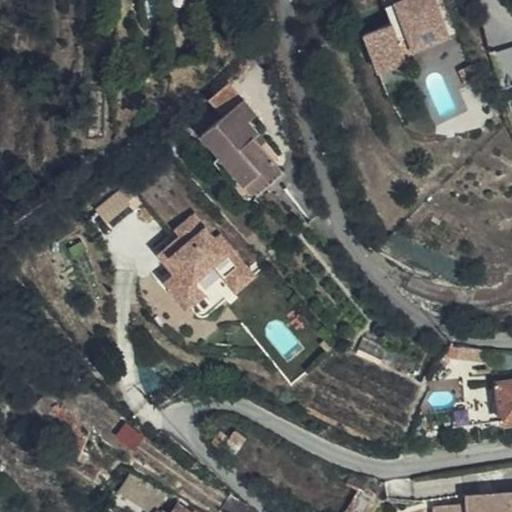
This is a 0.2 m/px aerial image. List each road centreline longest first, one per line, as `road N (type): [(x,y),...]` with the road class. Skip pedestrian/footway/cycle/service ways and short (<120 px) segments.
road 1 (residential): [(271,511),(183,426),(189,410),(213,400),(369,469),(400,472),(511,446)]
road 2 (residential): [(511,342),(450,336),(405,310),(354,258),(335,223),(288,55),(282,0)]
